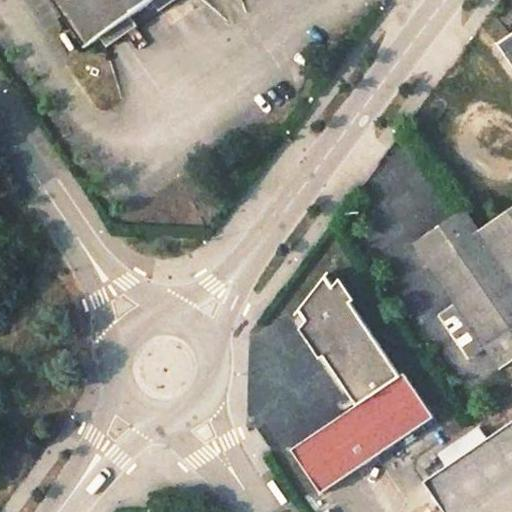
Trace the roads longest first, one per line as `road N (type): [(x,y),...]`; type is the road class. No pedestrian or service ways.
road 1 (residential): [(189,326),(440,0)]
road 2 (residential): [(0,131),(145,333)]
road 3 (residential): [(50,511),(141,389)]
road 4 (residential): [(186,400),(254,511)]
